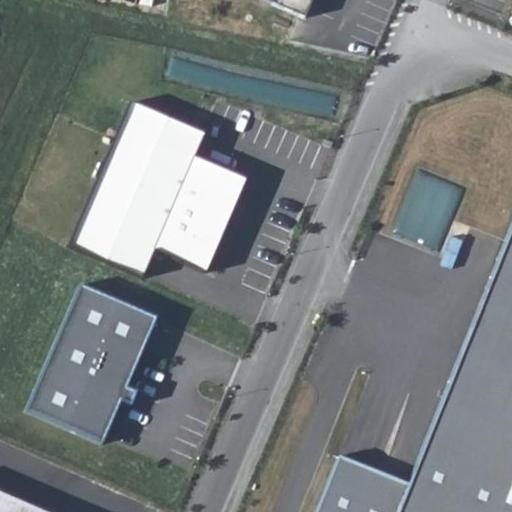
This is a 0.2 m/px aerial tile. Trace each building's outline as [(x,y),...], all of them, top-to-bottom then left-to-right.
[(268,0),(304,16),(310,0),(268,0)] [(68,248),(138,275),(148,249),(211,274),(246,184),(187,161),(198,133),(125,104),(68,248)] [(511,511),(511,227),(409,489),(337,461),(317,511),(511,511)] [(80,281),(23,408),(102,443),(121,401),(131,402),(136,390),(124,385),(155,315),(80,281)] [(41,511),(0,494),(0,511),(41,511)]
